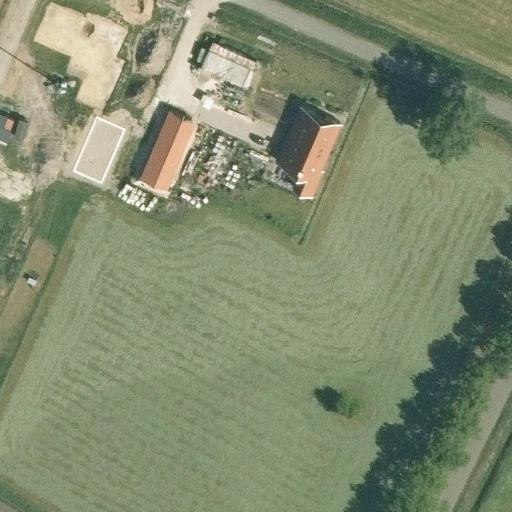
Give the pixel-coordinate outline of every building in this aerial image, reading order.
[(105,76),(123,35),(92,22),(89,27),(77,22),(78,21),(52,9),(39,41),(64,52),(65,52),(76,57),(74,62),(105,76)] [(172,104),(163,126),(185,136),(194,114),(172,104)] [(286,140),(277,161),(300,171),(294,187),(311,195),(322,169),(321,169),(340,122),(325,116),(324,118),(314,114),(315,112),(301,105),(293,122),(296,123),(288,141),(286,140)] [(96,117),(72,172),(101,185),(125,130),(96,117)] [(156,142),(143,170),(166,180),(178,152),(156,142)]
